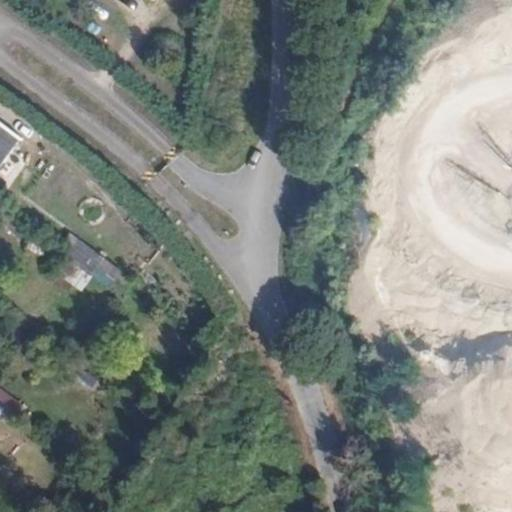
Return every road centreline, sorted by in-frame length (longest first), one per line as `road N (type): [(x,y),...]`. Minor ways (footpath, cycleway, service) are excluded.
road 1 (residential): [(344,511),(299,368),(257,271),(283,138),(284,0)]
road 2 (track): [(389,0),(334,118),(316,136),(283,138)]
